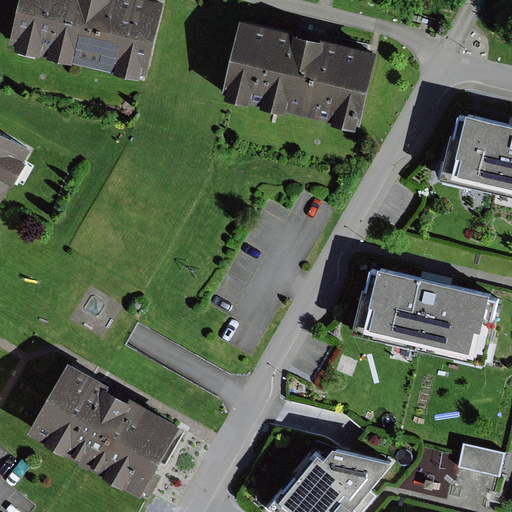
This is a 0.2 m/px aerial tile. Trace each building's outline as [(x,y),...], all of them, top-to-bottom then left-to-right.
[(169,0),(23,0),(15,37),(23,39),(21,44),(145,73),(147,67),(153,68),(169,0)] [(384,47),(246,14),(228,87),(232,88),(230,92),(362,124),(363,119),(366,120),(384,47)] [(472,112),(462,110),(447,174),(511,189),(511,117),(473,108),(472,112)] [(0,122),(0,206),(36,143),(0,122)] [(384,267),(375,265),(360,329),(489,358),(504,294),(496,292),(497,289),(385,263),(384,267)] [(74,358),(35,428),(147,491),(186,421),(74,358)] [(354,511),(399,457),(341,441),(332,452),(320,443),(272,502),(283,511),(354,511)] [(506,450),(466,441),(460,466),(500,475),(506,450)] [(427,453),(416,481),(448,494),(459,466),(427,453)]
